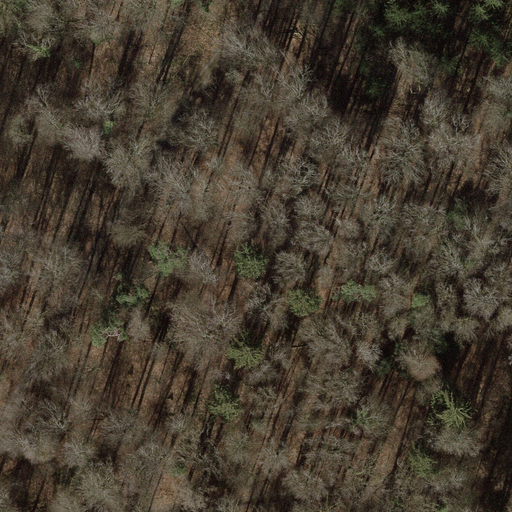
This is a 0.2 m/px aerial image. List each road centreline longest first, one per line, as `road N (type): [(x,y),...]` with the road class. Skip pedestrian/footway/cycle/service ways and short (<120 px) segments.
road 1 (track): [(300,0),(230,49),(0,433)]
road 2 (track): [(511,479),(143,511)]
